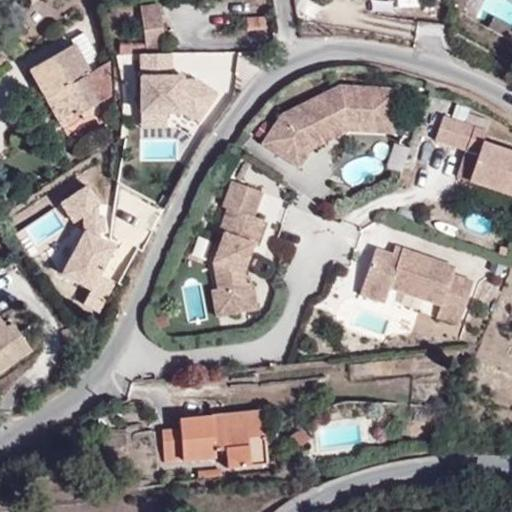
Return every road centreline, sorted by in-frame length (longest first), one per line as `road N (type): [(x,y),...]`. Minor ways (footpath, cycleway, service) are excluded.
road 1 (tertiary): [(511,98),(434,65),(370,50),(321,51),(268,79),(173,221),(114,355),(60,404),(0,441)]
road 2 (tertiary): [(292,511),(378,470),(511,465)]
